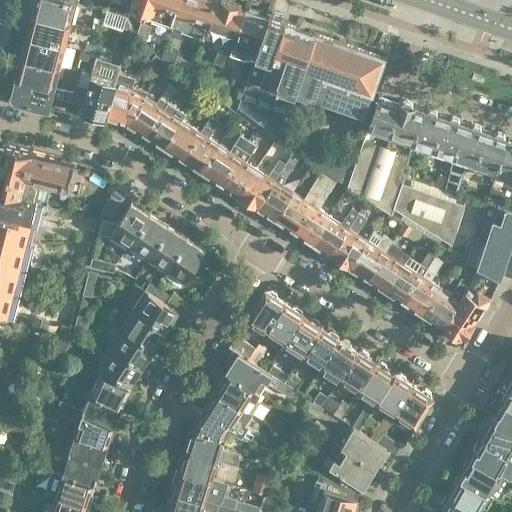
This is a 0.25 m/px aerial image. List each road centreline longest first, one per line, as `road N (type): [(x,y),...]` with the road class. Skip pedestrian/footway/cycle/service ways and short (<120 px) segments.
road 1 (residential): [(123,511),(152,414),(258,249)]
road 2 (residential): [(258,249),(90,143),(0,120)]
road 3 (residential): [(463,377),(258,249)]
road 4 (residential): [(424,0),(399,82),(511,116)]
road 5 (residential): [(386,511),(463,377)]
